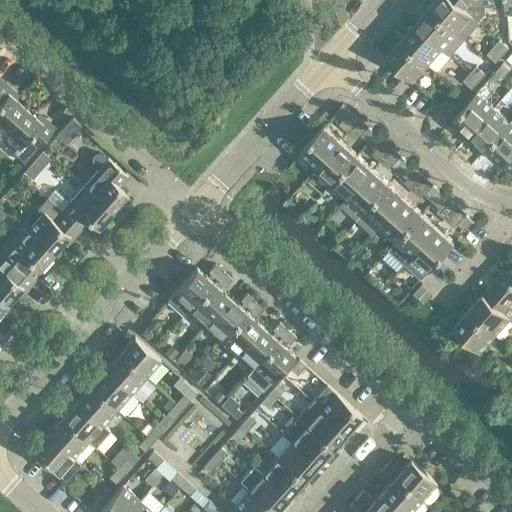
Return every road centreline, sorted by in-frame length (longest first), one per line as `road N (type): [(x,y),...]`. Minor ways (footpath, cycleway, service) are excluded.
road 1 (residential): [(0,436),(201,210)]
road 2 (residential): [(413,410),(201,210)]
road 3 (residential): [(201,210),(0,24)]
road 4 (residential): [(330,65),(487,198),(511,210)]
road 5 (residential): [(330,65),(201,210)]
road 6 (residential): [(317,511),(413,410)]
road 7 (residential): [(511,502),(413,410)]
